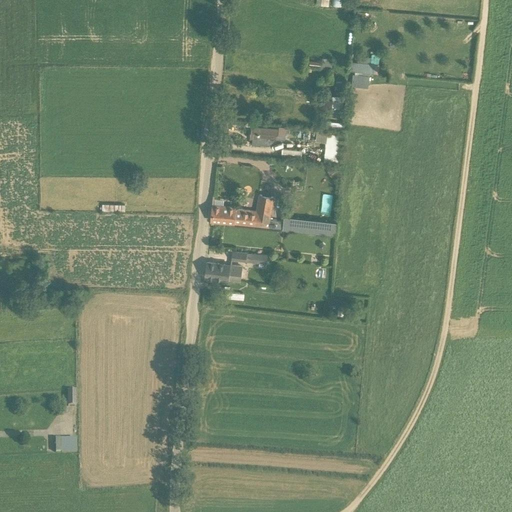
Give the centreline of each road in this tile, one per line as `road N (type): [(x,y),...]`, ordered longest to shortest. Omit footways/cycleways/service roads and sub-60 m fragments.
road 1 (track): [(485,0),(440,354),(407,431),(346,511)]
road 2 (unclassified): [(220,0),(175,511)]
